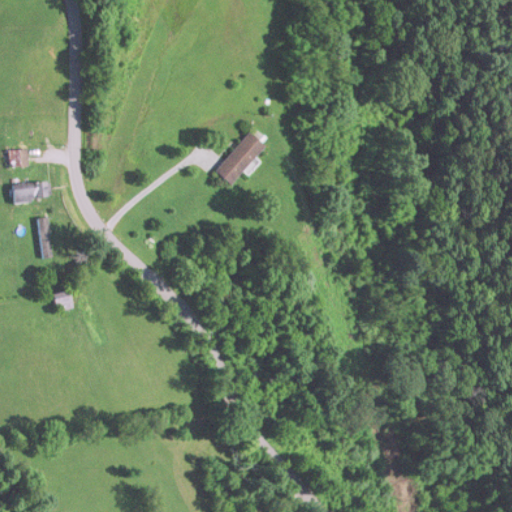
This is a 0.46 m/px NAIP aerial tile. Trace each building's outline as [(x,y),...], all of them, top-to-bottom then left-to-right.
[(215,173),(230,186),(264,147),(249,134),(215,173)] [(6,167),(25,167),(25,151),(6,151),(6,167)] [(10,184),(10,203),(47,202),(46,183),(10,184)] [(35,220),(40,260),(53,259),(47,218),(35,220)] [(72,310),(69,292),(51,295),(54,313),(72,310)]
